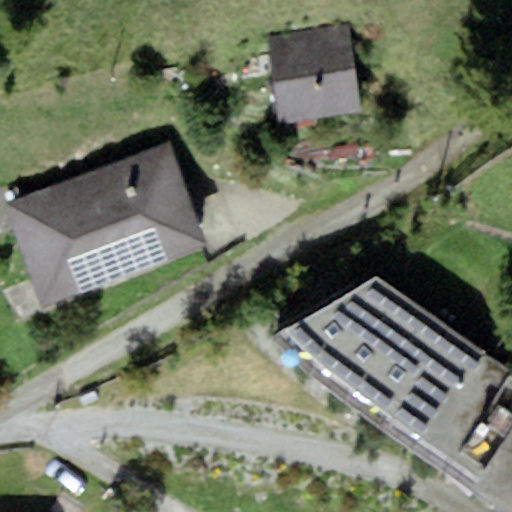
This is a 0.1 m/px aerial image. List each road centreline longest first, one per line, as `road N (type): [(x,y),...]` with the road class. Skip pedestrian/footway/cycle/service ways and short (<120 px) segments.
road 1 (track): [(7,421),(348,450),(434,510)]
road 2 (residential): [(271,265),(104,351),(0,424)]
road 3 (track): [(511,113),(430,184),(271,265)]
